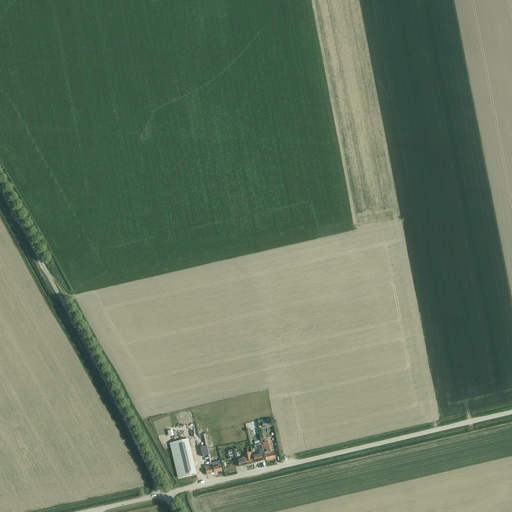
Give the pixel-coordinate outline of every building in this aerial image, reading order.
[(267,419),(258,421),(258,423),(262,422),(263,427),(263,428),(272,427),(272,425),(271,420),(272,420),(272,418),(267,419)] [(178,478),(196,473),(188,439),(170,443),(178,478)] [(209,442),(202,443),(203,452),(210,451),(209,442)] [(266,460),(276,458),(274,451),(272,452),(270,442),(263,443),(263,448),(265,447),(267,452),(264,452),(266,460)] [(257,455),(253,456),(255,463),(263,461),(261,452),(263,452),(262,445),(257,446),(259,452),(256,453),(257,455)] [(232,450),(228,451),(229,454),(232,453),(233,453),(234,458),(237,457),(235,449),(232,450)] [(244,457),(238,459),(240,467),(245,466),(253,464),(252,456),(251,452),(243,454),(244,457)] [(207,475),(222,471),(219,461),(212,462),(212,466),(205,468),(207,475)]
